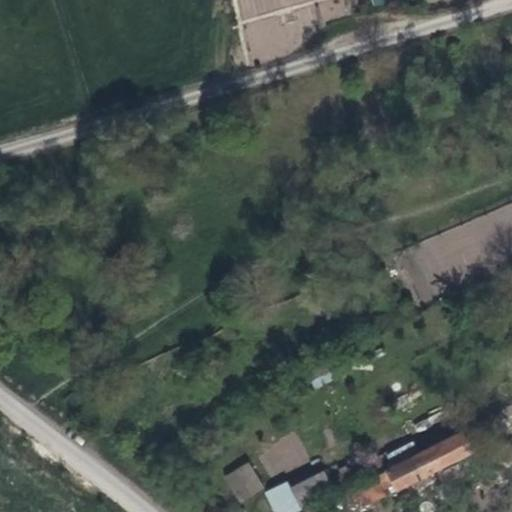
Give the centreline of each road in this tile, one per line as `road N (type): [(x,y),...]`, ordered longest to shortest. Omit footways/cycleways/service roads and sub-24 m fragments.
road 1 (track): [(509,0),(0,156)]
road 2 (track): [(0,391),(139,511)]
